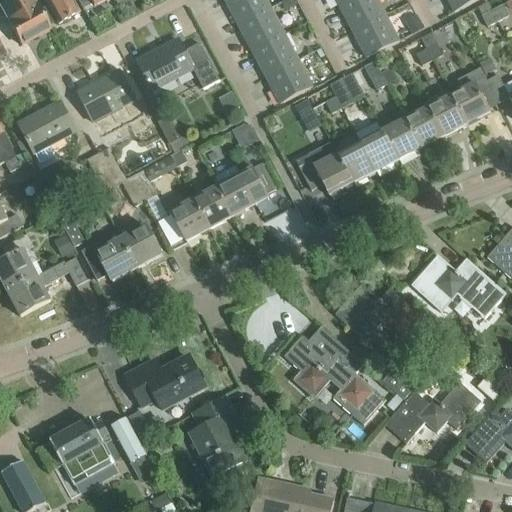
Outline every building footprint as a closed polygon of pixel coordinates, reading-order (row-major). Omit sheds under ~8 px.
[(7,24),(21,49),(49,33),(35,9),(29,0),(15,0),(0,8),(0,10),(8,24),(7,24)] [(78,16),(69,0),(37,0),(39,2),(42,0),(58,28),(78,16)] [(73,0),(81,14),(82,13),(79,8),(88,3),(91,8),(92,9),(108,0),(73,0)] [(264,0),(228,0),(225,2),(239,29),(270,11),(264,0)] [(294,0),(293,0),(281,6),(285,14),(299,7),(294,0)] [(334,0),(340,9),(357,0),(334,0)] [(375,0),(357,0),(340,9),(354,37),(386,20),(375,0)] [(446,0),(455,15),(484,0),(446,0)] [(491,14),(498,26),(509,20),(503,8),(491,14)] [(270,11),(239,29),(253,55),(285,39),(270,11)] [(488,31),(498,26),(491,14),(482,19),(488,31)] [(417,18),(405,25),(412,38),(424,31),(417,18)] [(399,45),(386,20),(354,37),(367,62),(399,45)] [(285,39),(253,55),(266,81),(298,64),(285,39)] [(137,65),(153,97),(194,75),(204,93),(220,85),(200,47),(185,55),(179,43),(137,65)] [(428,53),(434,64),(443,59),(437,48),(428,53)] [(417,59),(423,70),(434,64),(428,53),(417,59)] [(490,60),(479,66),(485,76),(496,71),(490,60)] [(298,64),(266,81),(267,82),(281,108),(312,91),(299,65),(298,64)] [(381,77),(387,88),(398,83),(392,72),(381,77)] [(462,93),(452,98),(468,129),(491,118),(488,113),(499,108),(498,108),(499,108),(487,85),(481,72),(480,72),(457,83),(462,93)] [(93,126),(94,126),(99,135),(128,119),(124,112),(136,106),(120,74),(78,96),(93,126)] [(376,94),(387,88),(381,77),(371,82),(376,94)] [(499,79),(487,85),(499,108),(510,103),(511,106),(511,84),(504,89),(499,79)] [(335,100),(342,113),(353,107),(346,94),(335,100)] [(450,99),(429,111),(445,141),(467,130),(468,129),(452,98),(451,99),(450,99)] [(332,119),(342,113),(335,100),(325,106),(332,119)] [(307,104),(295,110),(303,124),(315,118),(307,104)] [(55,160),(51,151),(77,137),(61,106),(19,128),(34,157),(35,157),(41,167),(55,160)] [(427,111),(405,123),(422,153),(423,153),(443,142),(444,142),(445,141),(429,111),(427,111)] [(159,127),(164,139),(170,150),(182,144),(176,131),(180,129),(176,120),(171,122),(170,120),(159,126),(159,127)] [(405,123),(383,134),(400,165),(422,153),(405,123)] [(159,128),(147,134),(152,143),(163,138),(159,128)] [(383,134),(360,146),(376,177),(377,177),(399,165),(400,165),(383,134)] [(0,168),(5,166),(17,160),(4,136),(1,137),(0,138),(0,156),(1,158),(0,158),(0,168)] [(167,144),(158,149),(163,159),(172,154),(167,144)] [(333,147),(332,147),(354,189),(376,177),(360,146),(338,157),(333,147)] [(332,147),(297,165),(300,171),(312,195),(324,188),(331,200),(332,200),(334,203),(347,197),(345,193),(354,189),(332,147)] [(99,157),(116,190),(122,187),(128,184),(127,182),(111,151),(99,157)] [(172,160),(177,171),(188,166),(182,155),(172,160)] [(105,196),(116,190),(99,157),(87,163),(105,196)] [(17,160),(5,166),(10,177),(22,170),(17,160)] [(213,182),(234,222),(257,209),(255,205),(277,194),(263,168),(253,173),(247,163),(213,182)] [(156,169),(145,174),(151,185),(161,179),(156,169)] [(144,173),(133,179),(147,205),(158,199),(158,198),(151,185),(145,174),(144,173)] [(135,211),(147,205),(133,179),(127,182),(128,184),(122,187),(135,211)] [(206,225),(211,234),(234,222),(213,182),(202,188),(207,198),(195,204),(206,225)] [(61,202),(51,207),(55,215),(65,210),(61,202)] [(187,246),(211,234),(206,225),(195,204),(171,217),(187,246)] [(0,242),(24,230),(17,218),(9,223),(0,206),(0,242)] [(50,207),(39,212),(44,222),(55,217),(50,207)] [(117,234),(138,272),(163,259),(146,228),(133,235),(129,228),(117,234)] [(511,233),(487,261),(511,283),(511,233)] [(112,286),(138,272),(117,234),(118,236),(82,255),(98,285),(108,279),(112,286)] [(79,235),(69,241),(75,251),(85,245),(79,235)] [(0,266),(0,281),(7,296),(38,280),(25,255),(34,250),(27,238),(2,252),(7,263),(0,266)] [(66,238),(54,244),(63,261),(66,259),(75,254),(66,238)] [(75,254),(66,259),(70,266),(77,262),(79,261),(75,254)] [(438,259),(411,290),(442,317),(457,299),(485,323),(507,298),(467,263),(456,275),(438,259)] [(38,280),(7,296),(21,321),(52,305),(44,290),(69,277),(77,291),(78,290),(88,284),(77,262),(70,266),(67,267),(66,265),(38,280)] [(362,288),(335,319),(366,346),(381,328),(408,353),(431,327),(391,291),(380,304),(362,288)] [(303,340),(284,361),(300,376),(293,384),(314,403),(330,385),(340,394),(333,402),(355,422),(363,429),(386,403),(377,396),(357,377),(364,369),(332,340),(319,355),(309,345),(303,340)] [(143,413),(156,406),(161,415),(206,392),(189,360),(161,375),(157,366),(127,381),(143,413)] [(392,375),(383,385),(398,398),(405,405),(414,394),(404,385),(392,375)] [(478,390),(500,410),(511,397),(490,378),(478,390)] [(406,405),(396,417),(385,429),(406,448),(426,426),(438,437),(448,426),(457,434),(482,406),(460,387),(441,408),(435,402),(429,408),(415,395),(406,405)] [(397,399),(388,409),(396,417),(406,405),(405,405),(398,398),(397,399)] [(211,483),(243,466),(229,438),(239,433),(223,402),(191,419),(198,432),(187,438),(211,483)] [(128,421),(111,430),(112,432),(131,469),(132,468),(144,489),(160,481),(149,459),(141,445),(152,440),(153,439),(146,425),(141,414),(128,421)] [(495,415),(465,448),(486,467),(505,446),(511,452),(511,417),(508,414),(504,418),(501,421),(495,415)] [(91,423),(50,444),(65,472),(71,483),(75,481),(111,462),(119,458),(118,456),(111,443),(112,443),(109,438),(102,425),(94,430),(91,423)] [(31,511),(11,471),(0,476),(0,505),(3,511),(31,511)] [(259,484),(252,511),(330,511),(333,504),(310,499),(311,495),(259,484)] [(165,497),(150,505),(154,511),(164,511),(171,508),(165,497)] [(393,511),(375,508),(348,502),(345,511),(393,511)]
